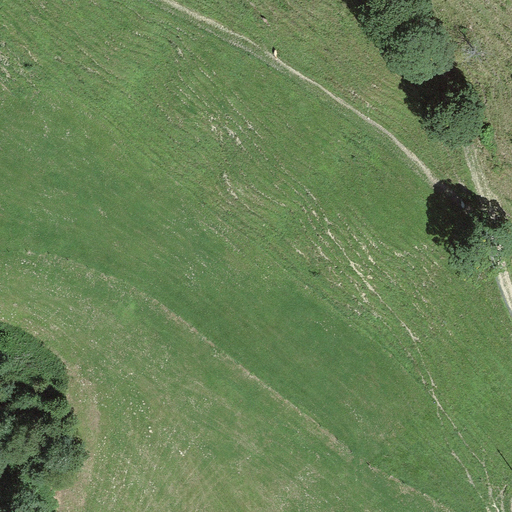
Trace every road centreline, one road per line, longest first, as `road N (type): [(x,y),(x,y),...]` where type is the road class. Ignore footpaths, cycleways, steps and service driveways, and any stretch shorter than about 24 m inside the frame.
road 1 (track): [(160,0),(370,128),(488,232)]
road 2 (track): [(402,0),(456,99),(511,307)]
